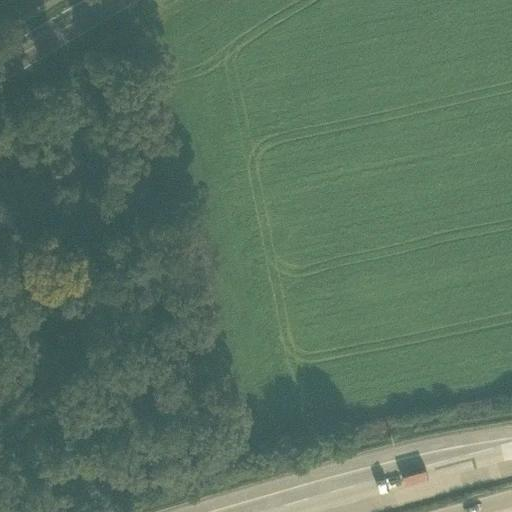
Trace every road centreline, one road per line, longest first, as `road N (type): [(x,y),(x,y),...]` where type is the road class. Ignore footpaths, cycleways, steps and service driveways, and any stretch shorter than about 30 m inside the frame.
road 1 (motorway): [(511,457),(312,511)]
road 2 (secondary): [(108,0),(0,65)]
